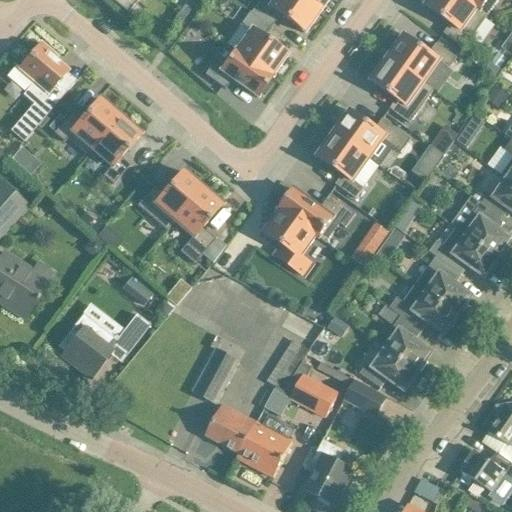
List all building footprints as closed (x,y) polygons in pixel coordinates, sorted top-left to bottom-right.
[(109,0),(128,14),(139,0),(109,0)] [(300,0),(260,0),(250,14),(269,28),(269,29),(270,29),(279,17),(304,34),(319,13),(300,0)] [(300,0),(319,13),(328,0),(300,0)] [(488,17),(464,0),(426,0),(424,3),(427,6),(426,7),(451,25),(444,35),(464,50),(488,17)] [(464,0),(488,17),(499,0),(464,0)] [(181,11),(187,16),(194,7),(188,2),(181,11)] [(187,16),(181,11),(173,21),(180,26),(187,16)] [(262,39),(269,29),(269,28),(250,14),(249,13),(240,25),(250,32),(236,52),(236,53),(271,77),(286,56),(262,39)] [(405,37),(389,60),(434,92),(435,91),(425,84),(440,64),(449,70),(457,59),(437,45),(430,55),(405,37)] [(23,144),(68,91),(58,83),(66,74),(67,72),(53,61),(56,57),(41,45),(20,70),(17,66),(7,78),(25,93),(23,96),(33,106),(10,132),(23,144)] [(236,53),(236,52),(235,51),(222,70),(213,64),(204,76),(225,91),(232,81),(257,99),(260,95),(263,98),(272,85),(269,83),(272,79),(271,78),(271,77),(236,53)] [(434,92),(389,60),(372,83),(397,101),(390,111),(410,125),(434,92)] [(490,63),(484,71),(496,79),(501,71),(490,63)] [(91,151),(120,118),(99,101),(80,124),(70,116),(54,134),(64,143),(68,139),(87,156),(89,157),(93,153),(91,151)] [(351,113),(335,136),(370,161),(380,168),(393,148),(401,154),(411,140),(383,120),(376,130),(351,113)] [(120,159),(140,136),(120,118),(91,151),(93,153),(111,168),(103,177),(113,186),(130,167),(120,159)] [(463,134),(456,144),(466,152),(473,142),(463,134)] [(370,161),(335,136),(318,158),(343,176),(336,186),(356,201),(364,190),(355,183),(370,161)] [(438,138),(431,148),(445,157),(451,147),(438,138)] [(511,156),(511,162),(502,177),(509,181),(511,183),(511,142),(505,152),(511,156)] [(431,149),(423,160),(436,169),(444,158),(431,149)] [(29,158),(20,150),(10,162),(19,169),(29,158)] [(174,223),(202,190),(183,173),(163,196),(154,188),(137,207),(166,232),(167,233),(175,223),(174,223)] [(489,195),(482,205),(503,220),(510,210),(511,211),(511,183),(509,181),(496,200),(489,195)] [(0,240),(28,209),(0,184),(0,240)] [(202,230),(222,207),(202,190),(174,223),(175,223),(192,239),(180,253),(194,265),(215,241),(202,230)] [(326,245),(341,224),(346,228),(356,215),(330,197),(320,210),(295,192),(292,195),(289,193),(279,206),(283,208),(280,212),(281,213),(281,212),(316,238),(326,245)] [(461,233),(461,234),(468,238),(499,260),(500,259),(502,260),(509,251),(507,249),(511,241),(496,230),(503,220),(482,205),(461,233)] [(301,259),(316,238),(281,212),(281,213),(266,235),(290,252),(283,262),(305,278),(313,267),(301,259)] [(107,228),(98,238),(104,243),(113,232),(107,228)] [(438,243),(430,254),(438,259),(442,262),(462,277),(469,267),(486,279),(491,271),(494,272),(500,263),(498,262),(499,260),(468,238),(461,234),(461,233),(457,230),(444,248),(438,243)] [(385,245),(377,256),(388,264),(396,253),(385,245)] [(358,251),(351,261),(365,271),(372,261),(358,251)] [(4,254),(0,260),(0,298),(26,315),(23,320),(24,320),(48,284),(4,254)] [(438,259),(418,288),(428,295),(459,317),(460,315),(462,317),(468,308),(466,306),(472,298),(455,287),(462,277),(442,262),(438,259)] [(142,309),(153,295),(144,288),(133,302),(142,309)] [(399,300),(391,311),(401,319),(422,333),(429,324),(445,335),(451,328),(453,329),(460,320),(458,318),(459,317),(428,295),(418,288),(406,305),(399,300)] [(84,315),(58,349),(72,359),(78,364),(75,368),(91,381),(116,349),(127,357),(150,327),(136,316),(117,341),(84,315)] [(400,333),(388,352),(418,374),(419,372),(421,374),(428,364),(426,363),(432,355),(415,343),(422,333),(401,319),(394,329),(400,333)] [(240,363),(218,351),(223,341),(217,337),(210,349),(216,352),(194,394),(217,406),(240,363)] [(284,393),(302,364),(309,352),(293,342),(267,384),(275,389),(276,388),(284,393)] [(368,365),(361,376),(381,390),(389,380),(405,392),(411,384),(413,386),(419,377),(417,375),(418,374),(388,352),(374,370),(368,365)] [(339,396),(307,379),(312,369),(302,364),(284,393),(276,388),(275,389),(274,392),(275,392),(266,410),(282,418),(291,401),(327,419),(339,396)] [(387,399),(355,383),(345,402),(377,419),(387,399)] [(511,443),(511,405),(497,408),(499,418),(488,433),(509,448),(511,443)] [(223,407),(206,438),(240,455),(237,460),(238,460),(257,425),(223,407)] [(257,425),(238,460),(274,479),(293,444),(289,442),(295,430),(269,416),(263,428),(257,425)] [(346,453),(324,442),(308,472),(315,475),(306,492),(320,499),(318,503),(329,508),(330,505),(335,508),(354,472),(340,465),(346,453)] [(506,476),(511,480),(511,464),(501,457),(494,466),(475,453),(470,460),(467,459),(461,469),(463,470),(461,473),(493,495),(506,476)] [(433,504),(440,491),(423,481),(416,495),(433,504)] [(449,489),(444,499),(454,504),(459,494),(449,489)] [(478,511),(482,504),(471,499),(467,507),(477,511),(478,511)]
